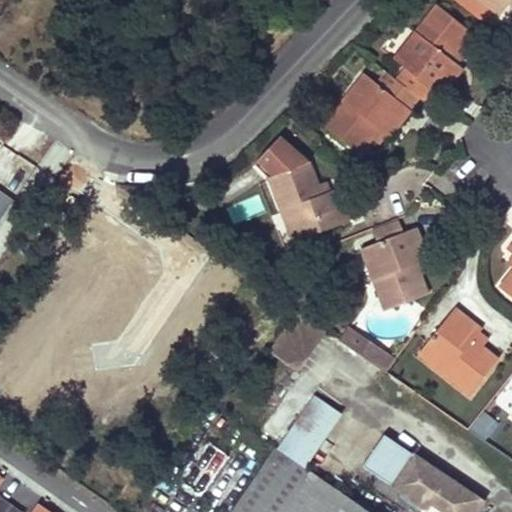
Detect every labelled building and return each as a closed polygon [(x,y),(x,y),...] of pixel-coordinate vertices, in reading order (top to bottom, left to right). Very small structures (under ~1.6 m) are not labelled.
[(474,0),(497,17),(509,0),(474,0)] [(454,52),(469,34),(435,8),(413,35),(419,39),(399,65),(440,96),(460,71),(453,65),(446,62),(454,52)] [(399,65),(419,39),(413,35),(394,60),(399,65)] [(453,65),(460,58),(454,52),(446,62),(453,65)] [(367,98),(377,85),(366,76),(355,88),(367,98)] [(355,88),(325,127),(362,157),(374,143),(381,133),(390,140),(412,113),(377,85),(367,98),(355,88)] [(382,149),(390,140),(381,133),(374,143),(382,149)] [(314,183),(306,161),(280,136),(252,164),(266,178),(279,211),(286,209),(298,237),(300,236),(326,225),(348,215),(336,186),(329,188),(319,193),(314,183)] [(325,178),(314,183),(319,193),(329,188),(325,178)] [(0,221),(15,200),(0,189),(0,221)] [(298,237),(286,209),(279,211),(290,240),(298,237)] [(403,229),(399,218),(373,227),(377,239),(403,229)] [(369,260),(388,309),(430,292),(422,271),(418,261),(424,259),(429,256),(417,224),(403,229),(377,239),(373,241),(378,256),(369,260)] [(326,225),(300,236),(304,245),(330,234),(326,225)] [(378,256),(373,241),(364,246),(369,260),(378,256)] [(511,268),(498,286),(511,297),(511,242),(507,248),(511,251),(511,268)] [(428,269),(424,259),(418,261),(422,271),(428,269)] [(135,292),(122,283),(108,306),(120,314),(135,292)] [(120,314),(81,370),(114,393),(153,337),(165,345),(180,323),(135,292),(120,314)] [(481,326),(455,304),(424,342),(438,352),(429,361),(469,394),(498,356),(484,344),(473,335),(477,330),(481,326)] [(297,311),(270,349),(299,370),(326,331),(297,311)] [(489,339),(477,330),(473,335),(484,344),(489,339)] [(389,355),(360,335),(351,348),(379,368),(389,355)] [(438,352),(424,342),(417,351),(429,361),(438,352)] [(511,419),(511,381),(494,408),(511,419)] [(304,467),(339,413),(314,395),(276,448),(304,467)] [(477,413),(469,435),(487,442),(495,420),(477,413)] [(199,501),(228,458),(207,443),(177,486),(199,501)] [(368,511),(304,467),(276,448),(232,511),(368,511)] [(475,511),(482,501),(414,455),(393,486),(429,511),(475,511)] [(0,511),(4,511),(10,505),(0,498),(0,511)]
